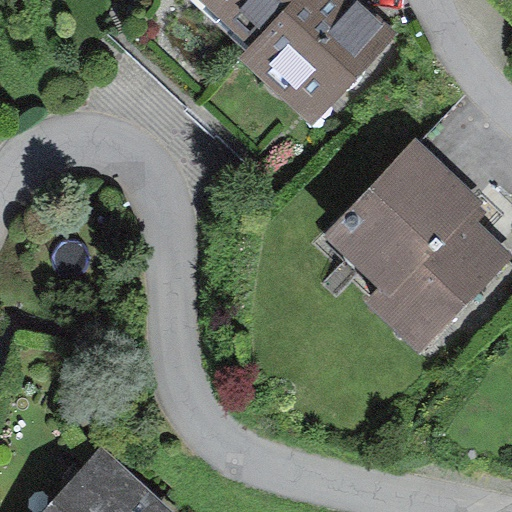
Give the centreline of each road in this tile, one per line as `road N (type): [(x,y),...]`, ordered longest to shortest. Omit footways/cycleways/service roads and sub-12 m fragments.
road 1 (residential): [(0,192),(39,146),(110,140),(142,160),(158,177),(164,207),(180,369),(196,409),(222,439),(324,480),(454,511)]
road 2 (residential): [(511,113),(431,0)]
